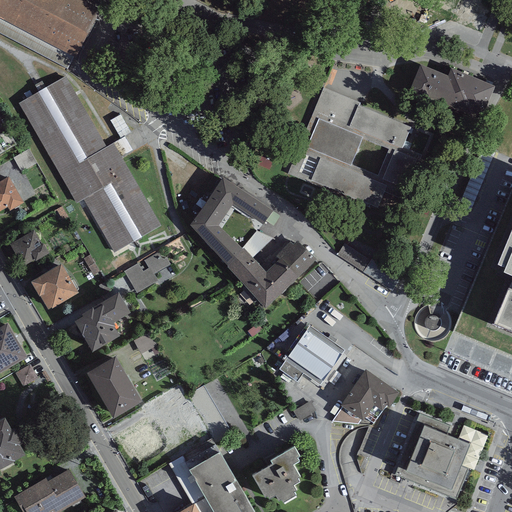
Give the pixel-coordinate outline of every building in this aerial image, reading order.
[(99,10),(80,0),(0,0),(0,18),(74,58),(99,10)] [(494,87),(451,70),(448,77),(420,66),(409,93),(475,120),(483,116),(494,87)] [(107,148),(66,76),(17,104),(75,204),(83,199),(114,253),(160,226),(113,144),(107,148)] [(357,106),(349,127),(402,147),(410,126),(357,106)] [(121,139),(131,134),(122,117),(112,122),(121,139)] [(307,146),(351,165),(362,139),(318,120),(307,146)] [(417,160),(394,151),(382,179),(405,189),(417,160)] [(181,172),(188,162),(176,153),(169,164),(181,172)] [(463,199),(475,204),(495,158),(483,153),(463,199)] [(320,159),(310,182),(378,209),(387,186),(320,159)] [(189,163),(183,171),(194,178),(199,169),(189,163)] [(23,204),(8,178),(0,183),(0,212),(7,208),(10,212),(23,204)] [(263,225),(272,212),(223,180),(190,227),(227,268),(242,249),(218,226),(232,205),(263,225)] [(511,195),(453,334),(511,359),(511,195)] [(34,232),(9,246),(21,268),(34,261),(35,262),(49,255),(43,245),(42,246),(34,232)] [(254,257),(269,244),(261,234),(245,246),(254,257)] [(279,255),(282,259),(298,278),(315,260),(296,242),(293,245),(290,243),(279,255)] [(400,278),(344,243),(336,256),(392,291),(400,278)] [(265,273),(242,249),(227,268),(265,310),(298,278),(282,259),(265,273)] [(124,272),(137,293),(157,281),(153,275),(170,265),(166,258),(163,260),(159,253),(144,261),(149,268),(143,271),(139,264),(124,272)] [(78,294),(61,266),(32,284),(48,312),(78,294)] [(130,315),(119,295),(73,320),(92,354),(120,338),(112,325),(130,315)] [(431,348),(449,334),(430,308),(412,322),(431,348)] [(0,374),(27,358),(7,325),(0,328),(0,374)] [(345,351),(310,326),(279,370),(297,382),(303,374),(320,386),(345,351)] [(142,404),(116,358),(87,375),(113,420),(142,404)] [(399,394),(366,371),(340,407),(342,408),(332,422),(372,426),(382,412),(386,406),(390,408),(399,394)] [(177,386),(143,406),(150,418),(172,406),(176,407),(194,438),(206,432),(186,392),(177,386)] [(316,410),(310,401),(294,412),(300,421),(316,410)] [(481,438),(419,414),(394,476),(456,500),(481,438)] [(12,434),(5,420),(0,423),(0,470),(26,456),(21,447),(24,445),(17,432),(12,434)] [(166,451),(149,421),(118,438),(126,453),(131,450),(139,465),(166,451)] [(300,459),(295,450),(270,463),(272,467),(252,477),(264,499),(268,497),(269,500),(275,497),(277,502),(281,500),(283,505),(297,497),(292,486),(300,482),(292,467),(299,463),(297,460),(300,459)] [(253,511),(219,455),(189,472),(212,511),(253,511)] [(48,482),(46,479),(14,498),(22,511),(61,511),(86,498),(69,470),(48,482)]
